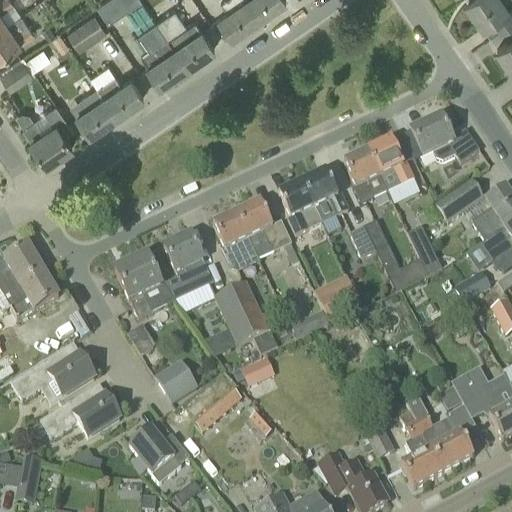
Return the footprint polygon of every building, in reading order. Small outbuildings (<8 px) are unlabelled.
[(0,13),(12,5),(9,0),(1,0),(0,1),(0,30),(6,26),(0,16),(0,13)] [(109,0),(98,8),(109,25),(142,3),(140,0),(109,0)] [(227,13),(218,19),(232,39),(258,21),(244,0),(226,0),(221,4),(227,13)] [(244,0),(258,21),(286,2),(284,0),(244,0)] [(492,37),(511,23),(511,0),(472,0),(466,4),(483,29),(485,27),(492,37)] [(157,24),(187,69),(214,50),(201,31),(200,32),(194,23),(186,28),(174,12),(157,24)] [(94,14),(67,33),(80,52),(108,33),(94,14)] [(0,58),(34,36),(20,16),(6,26),(0,30),(0,58)] [(160,87),(187,69),(157,24),(138,36),(150,53),(142,58),(148,67),(147,68),(160,87)] [(47,39),(53,35),(49,28),(42,33),(47,39)] [(511,72),(511,39),(497,50),(511,72)] [(11,93),(35,78),(23,62),(0,77),(11,93)] [(113,77),(97,88),(116,117),(143,99),(130,80),(120,87),(113,77)] [(89,136),(116,117),(97,88),(79,101),(85,110),(76,117),(89,136)] [(33,123),(23,130),(31,142),(30,142),(46,165),(72,148),(65,138),(74,132),(56,106),(44,113),(53,127),(41,135),(33,123)] [(441,120),(439,121),(437,117),(423,124),(424,128),(410,135),(422,161),(433,156),(436,163),(443,165),(454,159),(460,168),(479,155),(465,134),(451,141),(441,120)] [(391,144),(367,155),(379,180),(393,174),(401,189),(413,183),(405,167),(403,168),(391,144)] [(366,187),(379,180),(367,155),(343,166),(355,191),(352,192),(360,208),(373,202),(366,187)] [(325,175),(302,186),(318,220),(332,214),(334,220),(348,214),(340,198),(337,199),(325,175)] [(472,183),(435,208),(447,226),(484,200),(472,183)] [(287,223),(294,239),(321,226),(318,220),(302,186),(278,197),(289,221),(287,223)] [(485,245),(511,226),(511,202),(505,192),(485,205),(491,213),(481,220),(482,221),(473,227),(485,245)] [(290,248),(280,226),(272,230),(260,206),(236,217),(248,242),(259,265),(260,265),(259,263),(290,248)] [(212,228),(224,253),(222,254),(231,274),(236,276),(259,265),(248,242),(236,217),(212,228)] [(376,225),(364,231),(375,256),(384,274),(396,268),(376,225)] [(511,226),(485,245),(485,246),(481,248),(492,266),(511,252),(511,226)] [(361,263),(375,256),(364,231),(349,238),(361,263)] [(420,231),(406,237),(426,280),(440,274),(420,231)] [(177,282),(165,288),(176,305),(212,288),(190,238),(163,251),(177,282)] [(28,249),(0,265),(0,295),(1,298),(2,299),(43,275),(28,249)] [(115,274),(114,274),(129,305),(138,323),(176,305),(165,288),(161,290),(146,259),(145,259),(147,263),(117,277),(115,274)] [(58,300),(43,275),(2,299),(1,298),(0,299),(0,392),(10,387),(10,386),(49,362),(43,351),(37,341),(37,342),(24,321),(58,300)] [(454,292),(448,297),(456,310),(490,291),(481,276),(454,292)] [(511,285),(509,281),(497,288),(507,303),(509,306),(511,303),(511,285)] [(245,287),(231,294),(253,343),(261,359),(277,352),(269,335),(267,335),(245,287)] [(352,292),(319,308),(327,325),(360,310),(352,292)] [(253,343),(231,294),(214,302),(229,334),(204,345),(215,361),(253,343)] [(511,335),(511,312),(507,303),(490,313),(505,339),(511,335)] [(296,342),(327,328),(322,315),(290,330),(296,342)] [(10,386),(10,387),(21,405),(40,393),(51,409),(94,382),(79,358),(62,369),(56,359),(69,351),(68,350),(67,351),(66,351),(49,362),(10,386)] [(197,391),(181,366),(155,382),(171,408),(197,391)] [(259,385),(251,368),(239,373),(247,390),(259,385)] [(193,426),(202,436),(241,403),(232,393),(193,426)] [(468,393),(457,399),(471,423),(482,417),(468,393)] [(81,400),(39,426),(50,443),(77,426),(88,444),(121,422),(105,398),(87,408),(81,400)] [(511,439),(511,408),(487,422),(501,445),(511,439)] [(257,416),(249,423),(265,441),(272,434),(257,416)] [(453,441),(444,425),(432,431),(426,420),(414,426),(443,477),(473,461),(460,438),(453,441)] [(394,455),(378,425),(361,433),(377,464),(394,455)] [(412,463),(400,469),(413,493),(443,477),(414,426),(405,431),(412,445),(405,449),(412,463)] [(36,444),(46,438),(40,428),(30,434),(36,444)] [(179,470),(189,462),(171,439),(162,447),(151,432),(129,450),(152,479),(173,463),(179,470)] [(0,466),(9,464),(7,454),(0,455),(0,466)] [(87,454),(62,470),(75,474),(93,463),(87,454)] [(333,498),(347,491),(359,511),(378,511),(387,507),(372,479),(363,484),(353,466),(345,471),(338,457),(317,468),(333,498)] [(36,492),(42,465),(24,461),(19,488),(36,492)] [(184,493),(190,501),(199,494),(192,486),(184,493)] [(174,501),(180,509),(190,501),(184,493),(174,501)] [(325,511),(317,496),(288,511),(281,498),(255,511),(325,511)]
